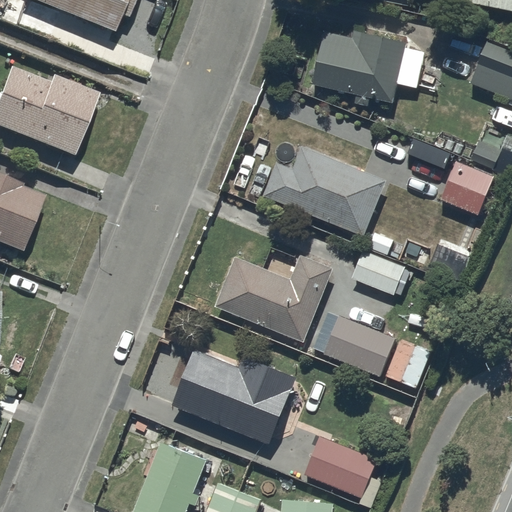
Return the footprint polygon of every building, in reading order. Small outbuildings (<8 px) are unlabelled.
[(23,0),(22,5),(112,40),(119,23),(126,26),(136,0),(23,0)] [(511,0),(419,0),(511,18),(511,0)] [(327,33),(315,89),(358,98),(356,106),(370,109),(371,103),(394,107),(398,88),(417,92),(425,54),(407,51),(408,46),(355,33),(354,38),(327,33)] [(511,50),(489,42),(470,91),(511,106),(511,50)] [(9,76),(0,98),(0,135),(71,164),(96,101),(51,84),(48,91),(9,76)] [(502,153),(480,144),(472,165),(494,174),(502,153)] [(278,168),(264,204),(364,243),(386,186),(303,154),(295,174),(278,168)] [(459,164),(441,206),(478,222),(496,180),(459,164)] [(0,250),(20,258),(42,204),(20,195),(21,191),(0,181),(0,250)] [(363,255),(352,283),(393,300),(404,271),(363,255)] [(236,264),(216,312),(304,349),(334,275),(301,261),(290,287),(236,264)] [(343,316),(325,360),(381,383),(398,341),(374,331),(376,326),(347,314),(346,318),(343,316)] [(269,451),(295,385),(244,364),(240,375),(195,356),(173,412),(269,451)] [(319,442),(304,481),(362,504),(360,508),(370,511),(371,511),(382,486),(372,482),(378,465),(319,442)] [(164,447),(135,511),(189,511),(191,510),(195,511),(201,500),(194,497),(208,467),(164,447)] [(256,511),(262,498),(218,481),(206,511),(256,511)] [(331,511),(332,505),(281,501),(280,511),(331,511)]
